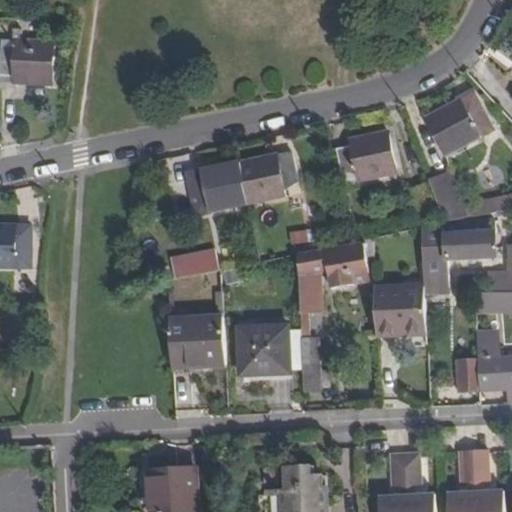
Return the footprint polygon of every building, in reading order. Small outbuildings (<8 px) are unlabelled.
[(0,31),(0,42),(3,42),(2,77),(16,78),(17,85),(52,86),(53,46),(22,44),(22,33),(0,31)] [(474,94),(428,121),(448,157),(495,132),(474,94)] [(388,134),(353,142),(354,149),(338,153),(343,175),(359,171),(361,182),(397,175),(388,134)] [(242,166),(251,207),(286,199),(283,187),(299,184),(293,155),(242,166)] [(215,214),(251,207),(242,166),(207,173),(208,179),(192,183),(196,205),(212,202),(215,214)] [(511,197),(463,209),(459,199),(455,200),(446,177),(431,182),(447,226),(511,212),(511,197)] [(428,188),(412,193),(422,222),(438,218),(428,188)] [(212,202),(196,205),(199,218),(215,214),(212,202)] [(429,290),(429,291),(452,290),(451,261),(498,260),(497,225),(460,226),(460,229),(427,231),(429,290)] [(0,228),(0,269),(33,270),(34,228),(0,228)] [(299,257),(302,314),(322,313),(321,275),(331,273),(333,289),(369,283),(366,259),(375,257),(375,241),(350,246),(299,257)] [(174,265),(175,283),(216,274),(215,259),(174,265)] [(511,279),(499,279),(499,296),(511,295),(511,279)] [(429,290),(377,292),(378,337),(431,335),(429,291),(429,290)] [(477,297),(478,308),(511,306),(511,295),(499,296),(477,297)] [(172,323),(174,369),(228,367),(225,320),(172,323)] [(305,372),(304,342),(303,334),(291,334),(291,330),(241,331),(242,377),(291,377),(291,373),(305,372)] [(305,372),(307,394),(322,393),(320,341),(304,342),(305,372)] [(481,392),(510,391),(511,391),(511,361),(501,362),(501,346),(479,346),(479,363),(481,392)] [(460,393),(481,392),(479,363),(459,364),(460,393)] [(462,484),(494,483),(493,449),(460,450),(462,484)] [(394,488),(427,486),(425,451),(392,453),(394,488)] [(265,472),(266,492),(268,492),(268,511),(330,511),(329,489),(322,489),(322,480),(309,480),(310,469),(265,472)] [(200,511),(199,472),(150,474),(151,511),(200,511)] [(511,511),(511,494),(511,489),(452,490),(452,511),(511,511)] [(383,511),(442,511),(442,493),(383,494),(383,511)]
